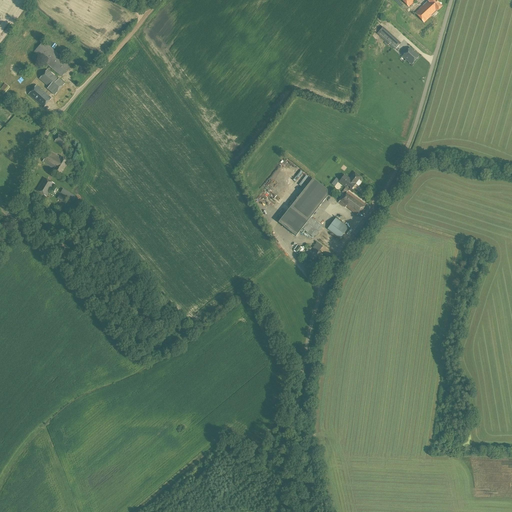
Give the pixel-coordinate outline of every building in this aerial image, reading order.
[(437,11),(442,7),(435,0),(428,0),(415,13),(424,22),(437,10),(437,11)] [(395,50),(401,43),(383,26),(377,33),(395,50)] [(61,76),(71,65),(44,41),(34,53),(61,76)] [(419,56),(410,48),(402,57),(411,65),(419,56)] [(58,80),(47,70),(40,79),(49,87),(48,89),(55,95),(65,84),(59,79),(58,80)] [(0,91),(4,95),(10,87),(5,83),(0,89),(0,91)] [(43,108),(51,98),(36,85),(28,95),(43,108)] [(66,147),(69,141),(59,135),(55,141),(66,147)] [(43,162),(54,169),(53,170),(60,174),(68,161),(62,157),(61,158),(49,151),(43,162)] [(356,183),(360,177),(354,172),(349,179),(344,175),(339,182),(346,187),(342,192),(345,194),(339,203),(345,207),(346,206),(358,216),(366,205),(348,191),(349,190),(350,190),(356,183)] [(47,197),(54,184),(44,178),(36,190),(47,197)] [(314,238),(323,227),(311,217),(327,197),(327,190),(313,179),(278,222),(296,236),(302,228),(314,238)] [(73,200),(76,196),(63,189),(60,193),(73,200)] [(266,191),(256,201),(258,203),(269,193),(266,191)] [(64,203),(67,198),(60,194),(57,199),(64,203)] [(340,239),(346,230),(348,227),(336,218),(327,229),(340,239)] [(313,248),(315,249),(309,257),(316,263),(322,255),(318,252),(323,246),(317,242),(313,248)]
